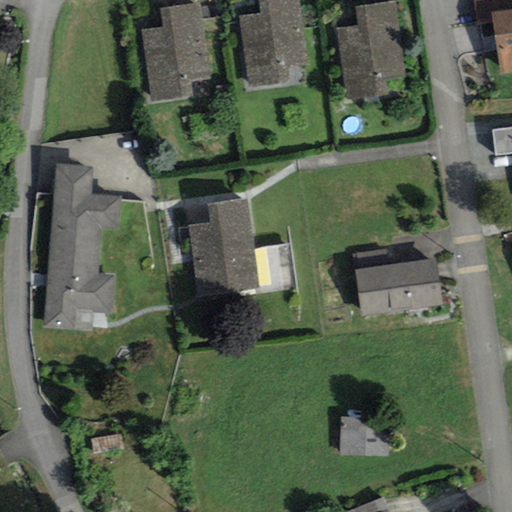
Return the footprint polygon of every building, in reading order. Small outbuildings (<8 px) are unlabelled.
[(300,0),(259,0),(262,14),(236,16),(246,93),(285,88),(283,73),(310,69),(300,0)] [(511,0),(472,0),(476,26),(492,24),(499,77),(511,75),(511,0)] [(396,2),(356,7),(359,25),(333,28),(343,104),(382,100),(380,85),(407,81),(396,2)] [(202,4),(162,9),(165,27),(139,30),(149,106),(188,102),(186,87),(213,83),(202,4)] [(511,127),(491,130),(494,158),(511,155),(511,127)] [(60,171),(44,329),(93,333),(95,311),(110,313),(114,278),(99,277),(104,230),(119,232),(122,201),(95,199),(97,174),(60,171)] [(248,196),(207,202),(209,220),(186,224),(198,304),(297,290),(290,242),(255,247),(248,196)] [(361,277),(367,316),(446,305),(440,265),(361,277)] [(396,417),(341,416),(338,454),(394,455),(396,417)]
